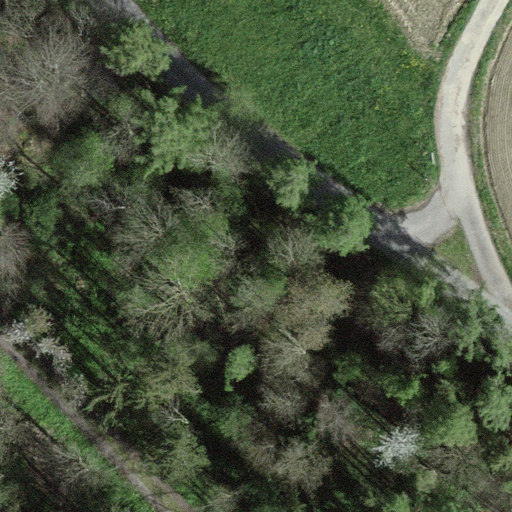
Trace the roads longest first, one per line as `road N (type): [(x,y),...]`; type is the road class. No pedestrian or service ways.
road 1 (unclassified): [(117,0),(283,161),(376,233)]
road 2 (unclassified): [(494,0),(454,93),(449,121),(461,178)]
road 3 (unclassified): [(376,233),(511,325)]
road 4 (unclassified): [(461,178),(511,325)]
